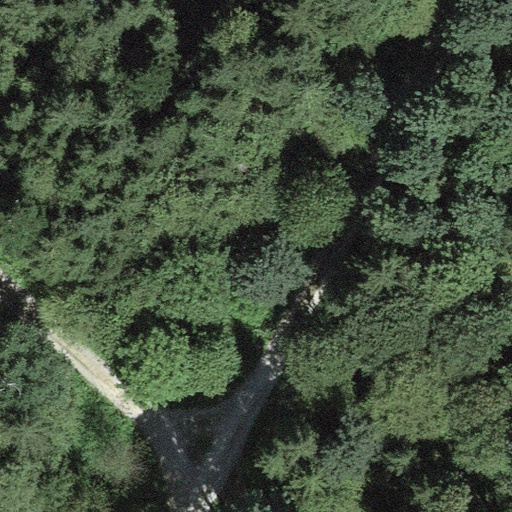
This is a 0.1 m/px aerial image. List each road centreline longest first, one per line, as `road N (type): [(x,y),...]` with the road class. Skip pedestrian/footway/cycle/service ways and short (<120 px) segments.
road 1 (track): [(457,0),(203,460)]
road 2 (track): [(203,460),(0,281)]
